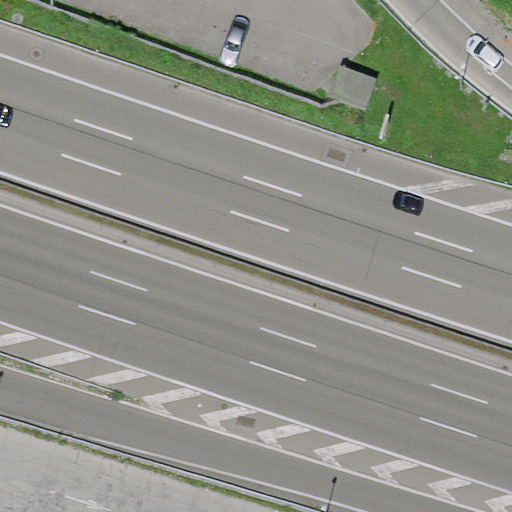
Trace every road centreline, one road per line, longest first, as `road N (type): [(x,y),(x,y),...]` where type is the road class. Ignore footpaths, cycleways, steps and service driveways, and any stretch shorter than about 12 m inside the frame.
road 1 (motorway): [(511,282),(0,112)]
road 2 (motorway): [(0,258),(511,428)]
